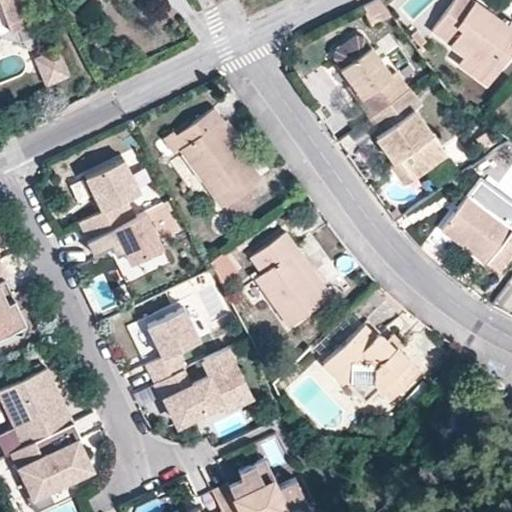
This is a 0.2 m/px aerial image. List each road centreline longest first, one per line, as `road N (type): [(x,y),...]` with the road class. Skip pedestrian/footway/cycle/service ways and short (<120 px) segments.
road 1 (residential): [(511,338),(429,283),(374,227),(244,48)]
road 2 (residential): [(1,165),(143,466)]
road 3 (residential): [(1,165),(244,48)]
